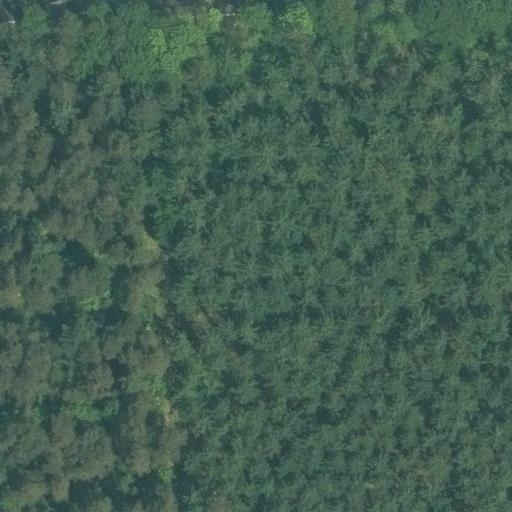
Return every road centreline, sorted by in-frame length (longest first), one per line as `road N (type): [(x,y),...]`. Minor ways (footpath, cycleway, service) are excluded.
road 1 (tertiary): [(0,18),(511,2)]
road 2 (track): [(188,511),(169,218),(166,13)]
road 3 (track): [(186,500),(511,490)]
